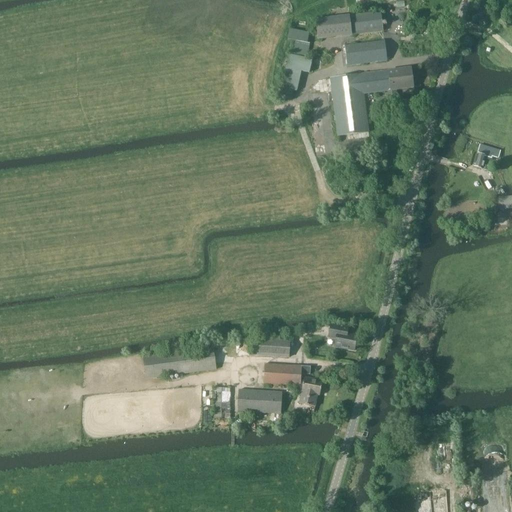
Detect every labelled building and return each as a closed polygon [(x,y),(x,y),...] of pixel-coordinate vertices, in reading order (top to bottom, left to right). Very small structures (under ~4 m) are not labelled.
[(381,12),(349,17),(352,35),(375,32),(383,31),(384,31),(381,12)] [(348,16),(314,20),(317,39),(350,36),(348,16)] [(385,42),(345,47),(347,66),(379,62),(387,62),(387,61),(385,42)] [(282,90),(296,93),(301,72),(309,73),(311,60),(289,55),(282,90)] [(411,68),(361,75),(364,95),(388,91),(389,101),(398,100),(396,90),(414,88),(411,68)] [(361,75),(330,79),(338,137),(369,133),(364,95),(361,75)] [(500,151),(479,145),(474,167),(482,169),(488,171),(492,157),(498,159),(500,151)] [(511,196),(493,198),(494,210),(505,209),(511,209),(511,196)] [(350,328),(333,325),(330,338),(337,339),(336,348),(356,352),(359,337),(349,335),(350,328)] [(287,340),(254,339),(253,355),(289,357),(290,340),(289,340),(287,340)] [(213,349),(144,358),(146,378),(212,369),(215,369),(216,368),(213,349)] [(263,384),(300,386),(301,366),(264,364),(263,384)] [(305,378),(305,379),(302,391),(300,404),(315,407),(318,395),(319,396),(322,381),(305,378)] [(215,389),(215,390),(214,419),(230,420),(231,389),(215,389)] [(282,393),(239,390),(238,411),(281,414),(282,393)]
